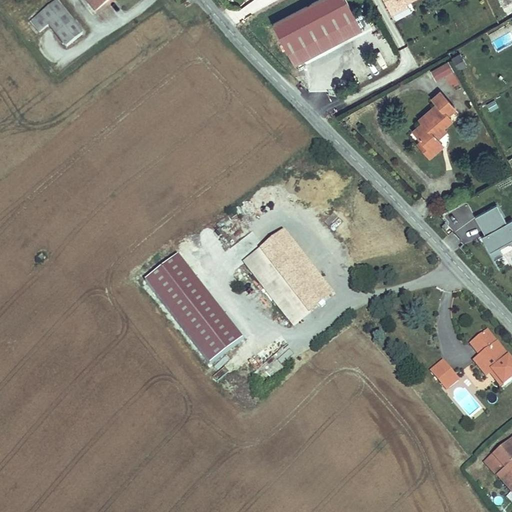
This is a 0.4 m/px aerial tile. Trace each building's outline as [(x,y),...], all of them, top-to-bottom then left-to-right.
[(57,0),(32,20),(39,30),(49,23),(66,45),(82,32),(57,0)] [(88,0),(96,9),(107,0),(88,0)] [(338,0),(276,0),(261,7),(279,47),(346,15),(338,0)] [(511,28),(511,26),(508,19),(502,23),(506,32),(511,28)] [(451,58),(456,71),(466,67),(460,54),(451,58)] [(451,88),(459,83),(447,61),(430,71),(436,82),(445,77),(451,88)] [(407,113),(397,121),(405,130),(411,136),(421,128),(418,125),(427,117),(436,110),(432,105),(439,99),(425,81),(417,88),(422,94),(404,109),(407,113)] [(418,125),(421,128),(429,120),(427,117),(418,125)] [(426,135),(421,128),(411,136),(405,130),(401,132),(413,146),(426,135)] [(511,247),(511,244),(499,213),(492,216),(490,210),(484,213),(476,195),(455,204),(462,222),(465,229),(462,231),(468,246),(478,242),(474,235),(492,227),(503,252),(511,247)] [(475,237),(493,229),(492,227),(474,235),(475,237)] [(331,295),(283,232),(266,245),(263,240),(257,245),(261,249),(244,262),(293,325),(331,295)] [(454,251),(462,244),(452,233),(443,240),(454,251)] [(180,253),(146,278),(208,362),(243,337),(180,253)] [(511,376),(511,361),(497,343),(489,333),(472,346),(480,357),(473,362),(484,377),(491,371),(501,385),(511,376)] [(418,335),(413,341),(423,351),(428,346),(418,335)] [(457,381),(441,363),(431,373),(447,391),(457,381)] [(511,440),(496,453),(494,453),(486,459),(511,491),(511,440)]
